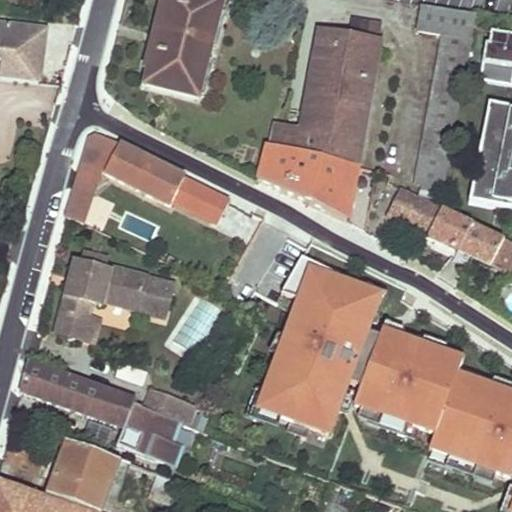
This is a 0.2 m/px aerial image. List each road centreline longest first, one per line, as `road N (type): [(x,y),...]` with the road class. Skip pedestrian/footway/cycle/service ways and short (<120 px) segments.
road 1 (residential): [(76,107),(367,251),(511,340)]
road 2 (residential): [(0,383),(76,107)]
